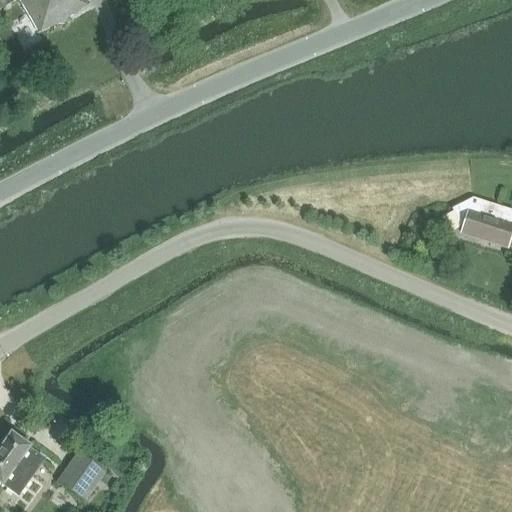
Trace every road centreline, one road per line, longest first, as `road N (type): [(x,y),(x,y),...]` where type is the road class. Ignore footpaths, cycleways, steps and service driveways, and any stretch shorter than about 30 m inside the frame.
road 1 (unclassified): [(0,355),(180,248),(255,228),(322,247),(511,328)]
road 2 (unclassified): [(0,195),(152,115),(429,0)]
road 3 (track): [(94,0),(152,115)]
